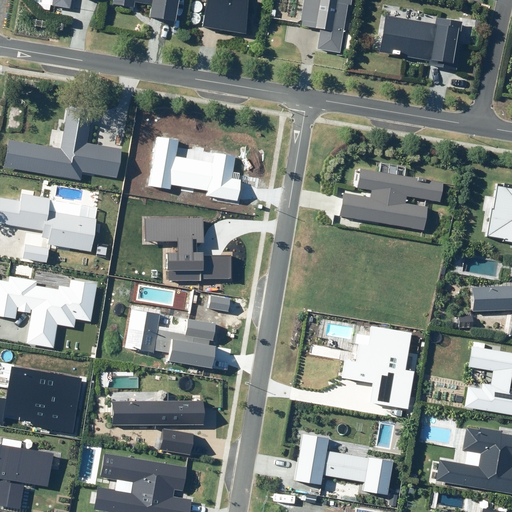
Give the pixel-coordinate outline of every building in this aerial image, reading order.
[(109,0),(109,1),(113,1),(113,6),(135,8),(136,2),(151,4),(149,19),(177,22),(179,0),(109,0)] [(207,0),(203,27),(244,33),(248,0),(207,0)] [(304,0),(302,13),(298,12),(297,21),(301,22),(300,29),(317,32),(315,49),(341,52),(347,5),(351,6),(351,0),(304,0)] [(386,16),(381,50),(455,62),(462,22),(438,18),(437,24),(408,20),(409,15),(401,14),(400,18),(386,16)] [(131,20),(110,17),(109,25),(116,26),(116,30),(120,31),(120,27),(130,28),(131,20)] [(7,114),(7,125),(17,125),(18,114),(7,114)] [(345,193),(341,215),(424,229),(428,207),(406,203),(407,196),(441,202),(444,182),(427,179),(426,185),(416,184),(417,177),(403,175),(404,167),(378,163),(377,172),(362,169),(358,187),(372,190),(371,198),(345,193)] [(511,287),(474,289),(475,311),(511,309),(511,287)]
